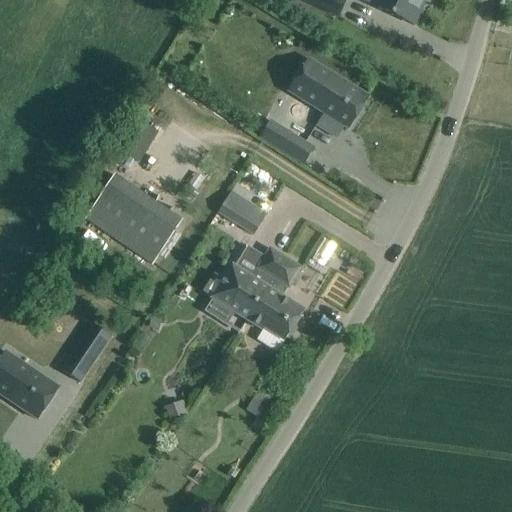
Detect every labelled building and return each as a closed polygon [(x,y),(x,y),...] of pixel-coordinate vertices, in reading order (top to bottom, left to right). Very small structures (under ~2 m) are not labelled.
[(345,0),(300,0),(338,17),(345,0)] [(372,0),(370,6),(413,26),(425,0),(372,0)] [(349,130),(369,98),(307,59),(287,92),(323,114),(316,126),(332,136),(340,124),(349,130)] [(270,121),(259,138),(303,166),(314,149),(270,121)] [(86,220),(152,266),(168,243),(182,222),(129,188),(132,185),(115,175),(86,220)] [(231,192),(218,213),(252,235),(266,214),(245,201),(250,193),(238,186),(236,184),(231,192)] [(211,299),(246,321),(285,259),(269,249),(257,269),(261,272),(256,281),(232,265),(211,299)] [(285,259),(246,321),(262,331),(264,329),(284,341),(302,313),(294,308),(296,305),(278,295),(284,286),(289,289),(301,269),(285,259)] [(93,325),(61,371),(80,383),(111,337),(93,325)] [(4,352),(0,357),(0,395),(37,421),(59,388),(4,352)] [(266,420),(276,405),(255,393),(246,408),(266,420)]
